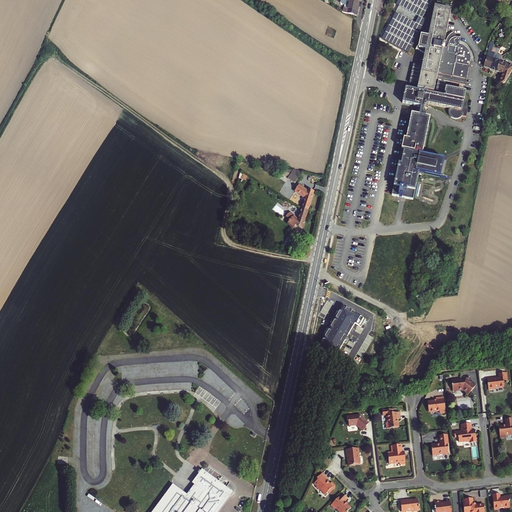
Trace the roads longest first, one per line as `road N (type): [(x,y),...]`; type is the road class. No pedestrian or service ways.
road 1 (primary): [(330,197),(263,511)]
road 2 (unknown): [(316,264),(242,250),(220,233),(230,187),(284,232),(320,245)]
road 3 (primary): [(330,197),(376,0)]
road 4 (primary): [(370,0),(330,197)]
